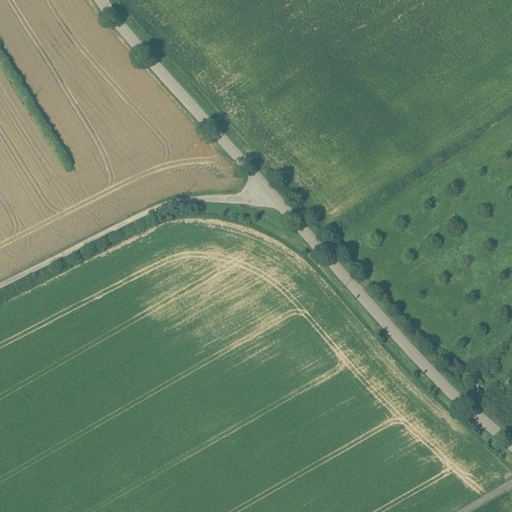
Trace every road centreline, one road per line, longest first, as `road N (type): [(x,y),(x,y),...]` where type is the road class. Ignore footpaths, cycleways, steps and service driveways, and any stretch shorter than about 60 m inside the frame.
road 1 (tertiary): [(511,449),(401,341),(100,0)]
road 2 (track): [(0,287),(148,211),(249,198),(266,187)]
